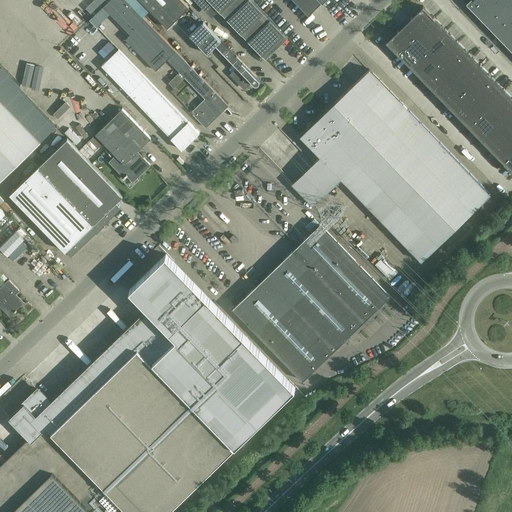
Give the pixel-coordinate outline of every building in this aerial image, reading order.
[(178,71),(187,62),(136,9),(126,0),(109,0),(93,16),(90,19),(96,26),(110,13),(130,34),(125,39),(156,70),(167,60),(178,71)] [(189,7),(182,0),(126,0),(136,9),(143,2),(167,27),(189,7)] [(195,0),(207,11),(214,4),(213,4),(217,0),(195,0)] [(252,0),(217,0),(213,4),(214,4),(266,58),(288,37),(252,0)] [(325,0),(295,0),(308,14),(321,1),(322,3),(325,0)] [(511,0),(469,0),(466,3),(511,50),(511,0)] [(511,97),(423,5),(386,41),(511,170),(511,97)] [(60,24),(72,36),(83,25),(72,13),(60,24)] [(197,44),(198,43),(207,53),(216,44),(232,61),(237,56),(201,20),(187,33),(197,44)] [(182,149),(199,133),(188,121),(118,49),(101,65),(171,138),(182,149)] [(257,77),(242,62),(237,56),(232,61),(231,62),(236,68),(231,73),(245,88),(257,77)] [(229,105),(188,62),(187,62),(178,71),(178,72),(179,73),(171,82),(177,88),(186,79),(205,99),(193,111),(191,109),(189,111),(205,128),(229,105)] [(456,227),(490,194),(369,69),(335,102),(456,227)] [(34,96),(44,82),(39,78),(28,92),(34,96)] [(418,94),(415,97),(424,105),(427,102),(418,94)] [(0,179),(41,140),(0,97),(0,179)] [(456,227),(335,102),(300,135),(320,156),(292,183),(312,204),(340,177),(421,261),(456,227)] [(418,103),(412,108),(417,114),(423,109),(418,103)] [(137,151),(151,138),(122,108),(95,134),(116,155),(109,162),(123,177),(124,179),(127,176),(133,182),(150,165),(137,151)] [(81,138),(91,127),(82,119),(72,130),(81,138)] [(36,126),(48,137),(52,134),(39,123),(36,126)] [(10,194),(71,257),(120,209),(115,203),(123,195),(67,138),(10,194)] [(126,185),(132,191),(136,188),(131,181),(126,185)] [(350,334),(389,296),(319,224),(233,308),(303,380),(343,341),(344,343),(348,342),(348,340),(350,339),(349,338),(351,336),(350,334)] [(22,241),(8,255),(13,260),(27,245),(22,241)] [(165,511),(234,446),(295,387),(166,253),(129,289),(146,307),(50,401),(38,389),(24,402),(8,417),(31,441),(0,471),(0,511),(165,511)] [(386,262),(379,269),(394,285),(401,278),(386,262)] [(209,289),(213,292),(224,280),(220,277),(209,289)] [(13,296),(19,290),(9,279),(0,287),(0,305),(10,316),(15,311),(15,312),(17,310),(16,310),(21,305),(13,296)]
